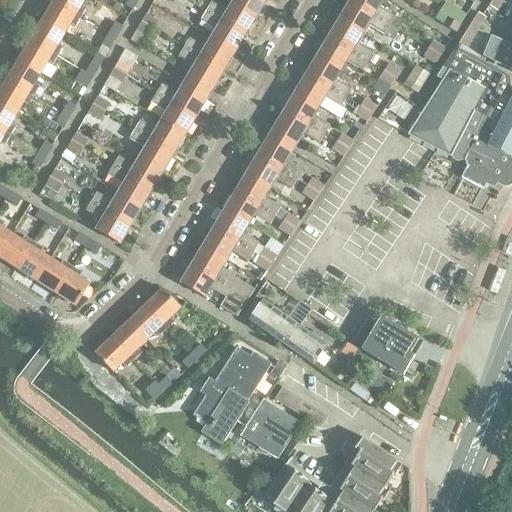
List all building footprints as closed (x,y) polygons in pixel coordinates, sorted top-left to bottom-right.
[(54,0),(43,20),(65,33),(71,24),(76,27),(82,16),(54,0)] [(54,0),(82,16),(88,7),(82,4),(84,0),(54,0)] [(134,10),(139,0),(128,0),(126,5),(134,10)] [(234,0),(233,3),(257,17),(266,0),(234,0)] [(350,0),(350,1),(390,26),(396,17),(380,7),(383,0),(350,0)] [(498,11),(505,0),(493,0),(490,5),(498,11)] [(350,1),(339,19),(363,34),(369,25),(385,35),(390,26),(350,1)] [(233,3),(228,11),(212,2),(207,11),(246,35),(257,17),(233,3)] [(217,30),(211,39),(235,53),(246,35),(207,11),(201,20),(217,30)] [(469,26),(479,30),(487,18),(478,12),(469,26)] [(146,13),(142,21),(155,29),(160,21),(146,13)] [(461,25),(447,17),(443,24),(457,33),(461,25)] [(339,19),(328,37),(368,62),(374,53),(358,43),(363,34),(339,19)] [(43,20),(31,39),(59,56),(64,47),(58,44),(65,33),(43,20)] [(116,21),(109,32),(117,37),(124,25),(116,21)] [(150,37),(155,29),(142,21),(130,40),(139,45),(146,34),(150,37)] [(479,30),(469,26),(456,46),(465,51),(479,30)] [(110,49),(117,37),(109,32),(102,44),(110,49)] [(486,48),(483,56),(504,66),(511,69),(511,45),(492,36),(491,36),(486,48)] [(328,37),(317,55),(342,70),(347,61),(363,71),(368,62),(328,37)] [(211,39),(206,48),(190,38),(185,47),(224,71),(235,53),(211,39)] [(31,39),(20,59),(42,72),(47,63),(53,66),(59,56),(31,39)] [(428,48),(441,56),(446,49),(433,40),(428,48)] [(511,79),(507,76),(508,74),(465,51),(456,46),(437,77),(442,80),(408,135),(451,157),(452,155),(456,157),(463,155),(467,166),(460,180),(482,192),(484,187),(493,192),(495,187),(502,190),(504,190),(506,190),(507,190),(508,189),(509,189),(511,187),(511,185),(511,79)] [(207,99),(224,71),(185,47),(179,57),(195,66),(191,73),(189,75),(201,82),(196,91),(207,99)] [(441,56),(428,48),(423,56),(436,64),(441,56)] [(125,49),(114,67),(128,75),(139,57),(125,49)] [(97,53),(86,72),(94,77),(105,58),(97,53)] [(317,55),(306,74),(347,98),(352,89),(336,79),(342,70),(317,55)] [(20,59),(8,79),(35,95),(40,87),(35,84),(42,72),(20,59)] [(384,71),(396,78),(401,71),(389,63),(384,71)] [(415,64),(407,83),(420,89),(428,69),(415,64)] [(114,67),(110,75),(123,83),(128,75),(114,67)] [(87,89),(94,77),(86,72),(82,70),(75,82),(87,89)] [(396,78),(384,71),(379,79),(391,86),(396,78)] [(306,74),(295,91),(320,106),(325,97),(341,107),(347,98),(306,74)] [(157,93),(196,117),(207,99),(196,91),(201,82),(189,75),(186,82),(179,94),(163,84),(157,93)] [(8,79),(0,91),(0,100),(18,112),(24,103),(29,106),(35,95),(8,79)] [(295,91),(285,110),(325,134),(331,125),(315,115),(320,106),(295,91)] [(168,112),(162,121),(185,135),(196,117),(157,93),(152,102),(168,112)] [(395,94),(386,112),(407,122),(416,104),(395,94)] [(98,96),(93,103),(106,111),(111,104),(98,96)] [(361,106),(373,113),(377,107),(365,99),(361,106)] [(0,100),(0,127),(12,135),(17,126),(11,123),(18,112),(0,100)] [(69,101),(63,112),(71,116),(77,106),(69,101)] [(101,120),(106,111),(93,103),(88,112),(101,120)] [(373,113),(361,106),(356,113),(368,121),(373,113)] [(325,134),(285,110),(274,126),(287,134),(281,145),(293,152),(304,134),(320,143),(325,134)] [(63,112),(56,124),(63,128),(71,116),(63,112)] [(162,121),(157,130),(141,120),(136,129),(175,153),(185,135),(162,121)] [(287,134),(274,126),(269,137),(257,156),(297,180),(303,171),(287,162),(293,152),(281,145),(287,134)] [(0,142),(6,145),(12,135),(0,127),(0,142)] [(164,171),(175,153),(136,129),(130,138),(146,148),(140,157),(164,171)] [(76,132),(72,140),(85,148),(89,140),(76,132)] [(337,141),(349,149),(354,142),(342,134),(337,141)] [(80,156),(85,148),(72,140),(67,148),(80,156)] [(46,141),(40,151),(47,156),(53,145),(46,141)] [(349,149),(337,141),(333,149),(344,156),(349,149)] [(325,160),(337,168),(344,156),(333,149),(325,160)] [(40,168),(47,156),(40,151),(32,163),(40,168)] [(257,156),(247,174),(271,188),(276,180),(292,189),(297,180),(257,156)] [(140,157),(135,166),(119,157),(114,166),(153,189),(164,171),(140,157)] [(59,162),(50,176),(63,184),(72,169),(59,162)] [(124,184),(118,193),(142,207),(153,189),(114,166),(108,175),(124,184)] [(247,174),(236,191),(276,216),(284,221),(295,229),(300,222),(280,208),(281,207),(266,197),(271,188),(247,174)] [(58,193),(63,184),(50,176),(45,185),(58,193)] [(312,178),(307,186),(319,194),(324,186),(312,178)] [(0,185),(0,195),(6,200),(11,192),(0,185)] [(307,186),(303,193),(314,201),(319,194),(307,186)] [(236,191),(225,210),(249,225),(254,216),(270,225),(276,216),(236,191)] [(23,198),(11,192),(6,200),(18,206),(23,198)] [(118,193),(113,202),(98,193),(92,202),(131,225),(142,207),(118,193)] [(21,208),(27,211),(31,203),(26,200),(21,208)] [(121,242),(131,225),(92,202),(87,211),(102,220),(97,228),(121,242)] [(35,217),(46,223),(51,215),(40,209),(35,217)] [(225,210),(214,228),(254,252),(260,256),(272,264),(277,257),(259,245),(260,243),(244,233),(249,225),(225,210)] [(62,222),(51,215),(46,223),(57,230),(62,222)] [(0,252),(12,233),(3,227),(5,224),(0,220),(0,252)] [(279,228),(291,236),(295,229),(284,221),(279,228)] [(214,228),(203,246),(227,261),(233,252),(249,262),(254,252),(214,228)] [(0,252),(0,256),(18,268),(34,242),(26,236),(23,240),(12,233),(0,252)] [(75,241),(85,247),(90,239),(80,233),(75,241)] [(90,239),(85,247),(97,254),(102,246),(90,239)] [(18,268),(37,280),(51,257),(42,252),(44,248),(34,242),(18,268)] [(203,246),(192,265),(250,299),(255,290),(222,270),(227,261),(203,246)] [(267,271),(272,264),(260,256),(256,263),(267,271)] [(37,280),(57,292),(72,267),(63,261),(62,264),(51,257),(37,280)] [(181,282),(206,297),(211,288),(227,297),(221,307),(239,318),(250,299),(192,265),(181,282)] [(77,305),(91,282),(81,276),(83,273),(72,267),(57,292),(77,305)] [(163,288),(146,305),(169,328),(176,321),(172,317),(182,308),(163,288)] [(249,319),(290,347),(302,328),(262,300),(249,319)] [(146,305),(130,320),(148,340),(156,332),(160,336),(169,328),(146,305)] [(418,365),(411,361),(415,355),(411,353),(420,338),(382,315),(362,349),(404,374),(406,371),(412,375),(418,365)] [(130,320),(113,336),(136,360),(143,353),(140,348),(148,340),(130,320)] [(314,364),(327,345),(302,328),(290,347),(314,364)] [(115,372),(123,364),(127,368),(136,360),(113,336),(96,352),(115,372)] [(201,344),(192,353),(199,359),(207,351),(201,344)] [(240,413),(272,364),(253,352),(251,356),(238,347),(216,381),(210,377),(200,392),(206,395),(193,415),(208,425),(203,433),(222,445),(242,414),(240,413)] [(188,369),(199,359),(192,353),(182,362),(188,369)] [(271,375),(279,380),(288,367),(280,362),(271,375)] [(363,379),(375,386),(382,373),(370,366),(363,379)] [(168,376),(159,384),(166,391),(174,382),(168,376)] [(155,401),(166,391),(159,384),(159,385),(155,381),(146,390),(155,401)] [(283,387),(275,399),(319,427),(327,415),(283,387)] [(300,424),(263,400),(246,426),(247,426),(241,436),(277,459),(300,424)] [(373,511),(383,498),(379,496),(394,473),(390,471),(397,461),(367,441),(351,465),(355,467),(340,490),(343,492),(336,503),(308,484),(310,481),(286,465),(266,495),(276,502),(274,505),(283,511),(373,511)]
